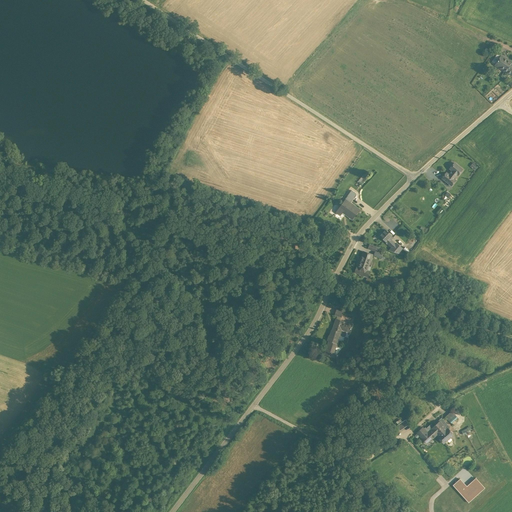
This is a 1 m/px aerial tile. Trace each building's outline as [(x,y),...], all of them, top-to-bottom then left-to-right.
[(511,72),(511,62),(501,55),(501,56),(498,60),(495,65),(510,75),(511,72)] [(454,163),(450,169),(452,170),(449,174),(447,172),(442,178),(451,186),(456,180),(453,178),(456,174),(458,175),(463,170),(454,163)] [(364,174),(358,182),(361,185),(368,177),(364,174)] [(352,190),(345,199),(350,203),(357,194),(352,190)] [(350,203),(345,199),(336,212),(340,215),(343,212),(352,219),(359,210),(350,203)] [(391,236),(386,230),(380,236),(386,242),(389,238),(391,236)] [(413,234),(407,241),(415,248),(421,241),(413,234)] [(372,254),(363,251),(363,252),(358,267),(357,267),(367,271),(367,270),(372,254)] [(367,271),(357,267),(356,267),(355,272),(368,277),(370,271),(367,270),(367,271)] [(336,319),(334,325),(335,325),(333,331),(332,330),(330,336),(329,336),(328,341),(329,341),(337,344),(342,328),(350,331),(350,330),(351,330),(352,326),(344,323),(344,322),(336,319)] [(337,344),(329,341),(324,354),(336,359),(337,357),(336,357),(337,356),(337,355),(333,354),(335,347),(336,347),(337,344)] [(452,411),(447,415),(451,419),(456,415),(452,411)] [(450,427),(441,418),(438,421),(440,422),(432,429),(430,426),(425,430),(423,428),(417,433),(427,443),(437,435),(439,437),(448,429),(450,427)] [(399,424),(396,426),(400,431),(409,425),(406,419),(399,424)] [(439,437),(438,437),(444,443),(453,435),(448,429),(439,437)] [(436,436),(427,444),(429,446),(438,438),(436,436)] [(488,474),(479,483),(483,488),(492,479),(488,474)] [(460,479),(454,484),(464,495),(469,491),(462,483),(463,482),(460,479)] [(475,479),(468,485),(464,480),(463,482),(462,483),(469,491),(464,495),(469,501),(483,488),(479,483),(475,479)]
